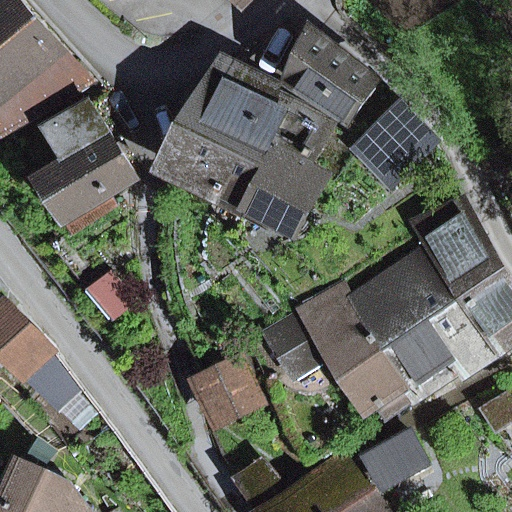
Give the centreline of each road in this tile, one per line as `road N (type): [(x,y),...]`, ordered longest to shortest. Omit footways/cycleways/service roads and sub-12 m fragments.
road 1 (residential): [(199,511),(0,241)]
road 2 (residential): [(308,0),(466,154),(511,244)]
road 3 (residential): [(51,0),(109,53),(164,66),(237,35),(284,0)]
